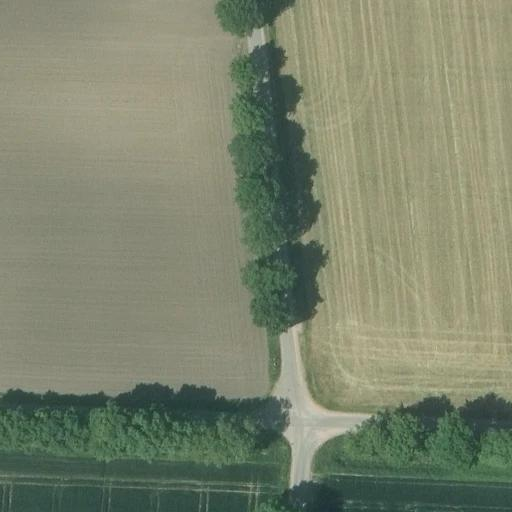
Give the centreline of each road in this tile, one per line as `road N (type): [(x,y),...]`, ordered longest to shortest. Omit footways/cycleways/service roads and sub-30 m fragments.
road 1 (unclassified): [(249,0),(295,426)]
road 2 (unclassified): [(0,409),(295,426)]
road 3 (unclassified): [(511,435),(295,426)]
